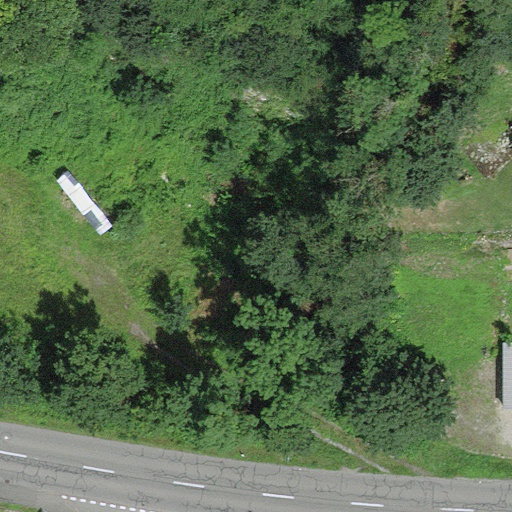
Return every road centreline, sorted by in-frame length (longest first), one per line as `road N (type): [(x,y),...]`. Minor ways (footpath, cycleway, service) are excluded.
road 1 (tertiary): [(195,487),(511,510)]
road 2 (tertiary): [(0,452),(195,487)]
